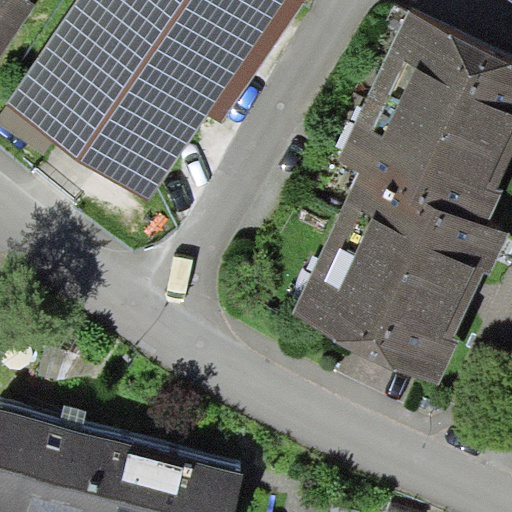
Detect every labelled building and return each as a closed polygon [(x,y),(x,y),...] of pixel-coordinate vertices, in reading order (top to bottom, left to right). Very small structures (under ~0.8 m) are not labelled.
[(0,0),(0,55),(36,3),(31,0),(0,0)] [(146,202),(207,112),(285,0),(77,0),(6,104),(8,106),(53,139),(146,202)] [(303,0),(285,0),(207,112),(221,121),(303,0)] [(341,161),(361,170),(487,227),(511,172),(511,62),(407,15),(341,161)] [(0,125),(42,154),(53,139),(8,106),(0,116),(0,125)] [(508,237),(487,227),(361,170),(292,321),(339,342),(437,387),(489,274),(491,275),(508,237)] [(0,401),(0,511),(235,511),(247,467),(85,424),(59,418),(0,401)] [(59,418),(85,424),(88,409),(62,404),(59,418)]
